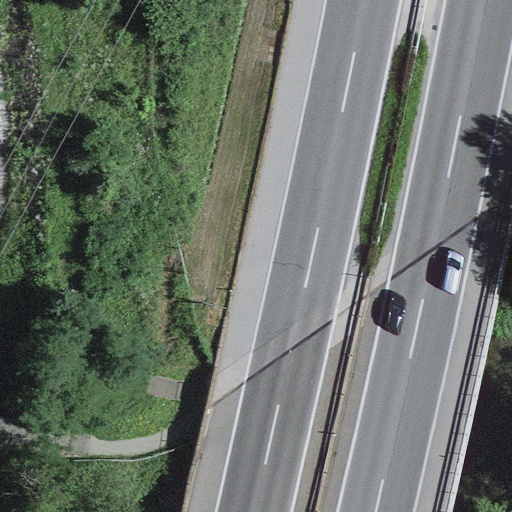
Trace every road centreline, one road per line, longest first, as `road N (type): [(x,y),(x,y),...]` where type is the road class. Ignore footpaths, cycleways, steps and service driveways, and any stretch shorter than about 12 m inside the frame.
road 1 (track): [(0,435),(72,446),(170,439),(511,186)]
road 2 (motorway): [(365,0),(256,511)]
road 3 (motorway): [(376,511),(481,0)]
